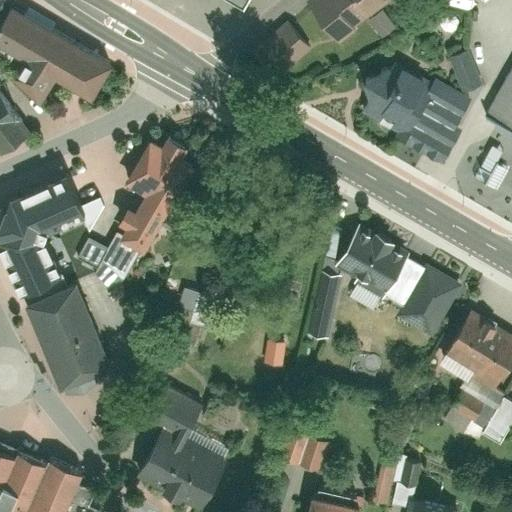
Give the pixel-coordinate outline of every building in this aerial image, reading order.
[(0,0),(0,17),(11,0),(0,0)] [(18,0),(11,0),(0,17),(0,41),(19,54),(7,74),(41,96),(56,73),(90,95),(113,60),(18,0)] [(309,0),(339,40),(357,26),(386,0),(309,0)] [(282,20),(253,59),(279,79),(308,40),(282,20)] [(457,85),(479,81),(471,46),(449,50),(457,85)] [(454,122),(469,93),(427,71),(424,78),(378,55),(365,83),(369,85),(357,107),(403,131),(399,138),(440,159),(457,124),(454,122)] [(511,124),(511,57),(484,108),(511,124)] [(0,87),(0,147),(1,149),(29,129),(0,87)] [(163,146),(150,140),(128,179),(147,190),(123,234),(146,247),(193,162),(180,155),(187,143),(170,133),(163,146)] [(90,168),(21,210),(36,232),(44,246),(95,215),(91,208),(108,197),(90,168)] [(460,283),(361,226),(340,261),(361,273),(357,280),(417,314),(415,318),(434,328),(460,283)] [(11,245),(2,249),(28,304),(79,280),(72,267),(69,268),(60,250),(47,257),(36,233),(27,237),(23,230),(7,237),(11,245)] [(325,336),(339,272),(324,269),(310,333),(325,336)] [(202,323),(211,292),(182,284),(176,307),(190,310),(188,319),(202,323)] [(62,383),(65,382),(68,389),(83,387),(96,378),(93,371),(109,365),(82,299),(36,318),(62,383)] [(511,357),(511,335),(469,311),(443,356),(496,386),(511,357)] [(324,467),(330,436),(289,428),(283,459),(324,467)] [(223,459),(165,429),(141,475),(199,505),(223,459)] [(0,511),(59,511),(80,468),(46,453),(44,459),(15,447),(13,452),(0,446),(0,511)] [(410,503),(418,458),(399,454),(391,499),(410,503)] [(357,511),(360,503),(314,493),(309,511),(357,511)]
